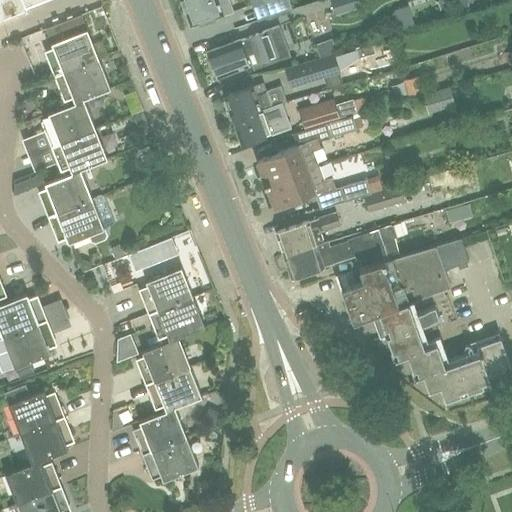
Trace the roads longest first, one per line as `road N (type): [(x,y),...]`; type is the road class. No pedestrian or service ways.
road 1 (residential): [(100,511),(100,325),(4,214),(1,64)]
road 2 (secondary): [(314,442),(139,0)]
road 3 (residential): [(386,476),(511,433)]
